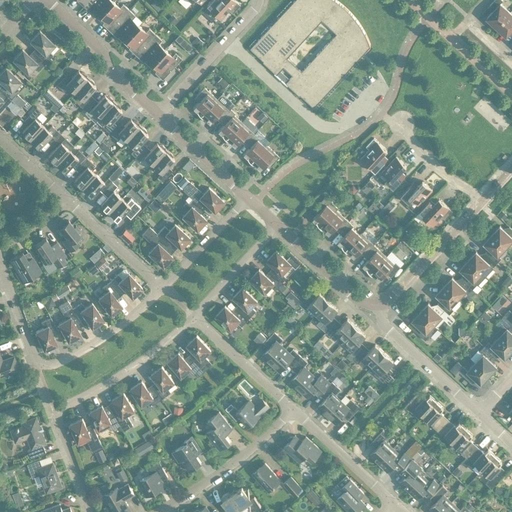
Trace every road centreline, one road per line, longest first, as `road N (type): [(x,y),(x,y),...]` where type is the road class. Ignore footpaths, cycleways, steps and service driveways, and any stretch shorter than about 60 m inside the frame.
road 1 (residential): [(193,316),(129,371),(57,414),(91,511)]
road 2 (residential): [(0,270),(38,366),(84,349),(161,290)]
road 3 (residential): [(41,0),(159,114)]
road 4 (residential): [(170,511),(235,467),(292,409)]
road 5 (residential): [(482,204),(366,99)]
road 6 (residential): [(380,322),(482,204)]
road 7 (residential): [(159,114),(258,0)]
road 8 (residential): [(484,417),(380,322)]
road 9 (residential): [(277,227),(380,322)]
road 10 (residential): [(395,502),(292,409)]
road 11 (residential): [(292,409),(193,316)]
road 12 (residential): [(161,290),(66,200)]
road 13 (residential): [(161,290),(245,198)]
road 14 (residential): [(277,227),(193,316)]
road 15 (residential): [(159,114),(245,198)]
